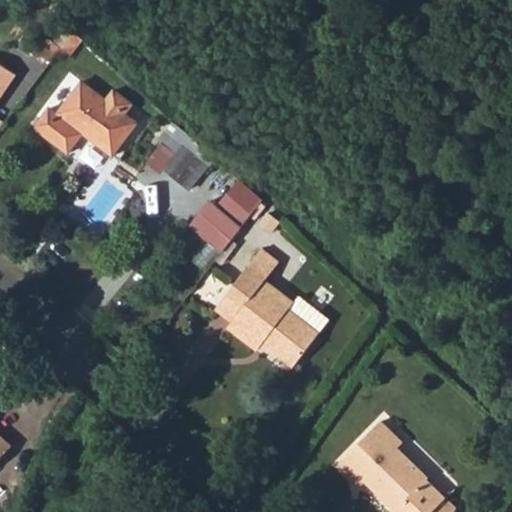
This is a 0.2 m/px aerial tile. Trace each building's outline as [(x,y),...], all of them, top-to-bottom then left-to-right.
[(81,30),(73,22),(60,40),(69,47),(81,30)] [(0,96),(14,77),(0,67),(0,96)] [(107,100),(83,81),(58,114),(49,107),(32,129),(67,156),(83,134),(113,156),(137,124),(125,114),(133,105),(115,90),(107,100)] [(165,170),(190,190),(209,165),(173,136),(166,145),(177,154),(165,170)] [(225,248),(253,209),(222,187),(194,227),(225,248)] [(258,226),(271,236),(278,227),(265,216),(258,226)] [(231,289),(248,302),(233,321),(229,327),(259,350),(264,343),(295,367),(321,334),(290,310),(295,303),(266,281),(280,263),(261,249),(231,289)] [(216,308),(233,321),(248,302),(231,289),(216,308)] [(290,310),(321,334),(332,320),(302,296),(295,303),(290,310)] [(346,472),(355,462),(365,473),(362,477),(391,506),(388,510),(389,511),(451,511),(452,511),(419,479),(423,476),(393,446),(383,436),(389,429),(376,416),(333,458),(346,472)] [(383,436),(393,446),(399,440),(389,429),(383,436)] [(0,458),(11,448),(0,436),(0,458)] [(346,472),(356,482),(362,477),(365,473),(355,462),(346,472)]
